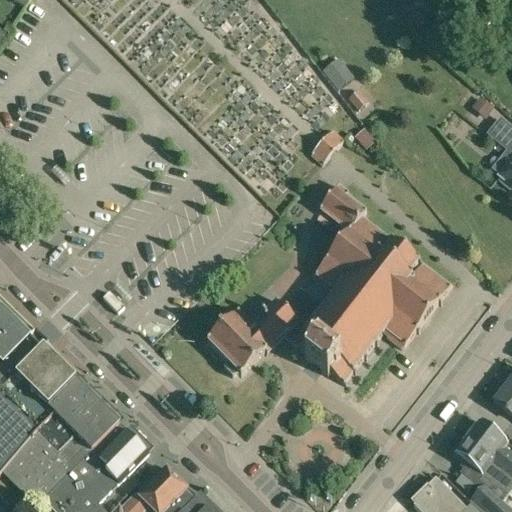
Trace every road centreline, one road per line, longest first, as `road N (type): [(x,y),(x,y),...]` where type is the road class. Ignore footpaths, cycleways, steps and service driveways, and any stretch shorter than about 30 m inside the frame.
road 1 (tertiary): [(224,473),(216,446),(75,305),(42,289)]
road 2 (tertiary): [(42,289),(103,360),(224,473)]
road 3 (residential): [(364,511),(511,318)]
